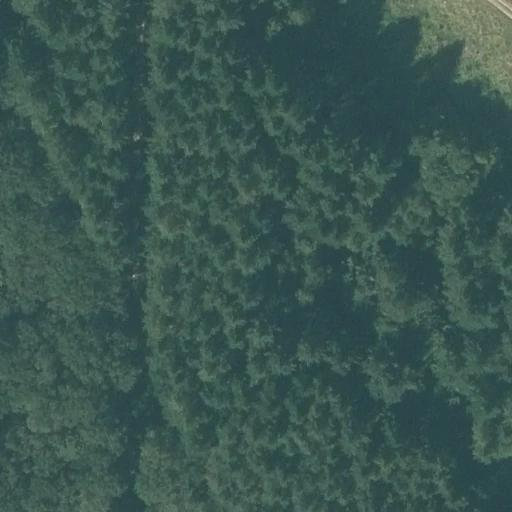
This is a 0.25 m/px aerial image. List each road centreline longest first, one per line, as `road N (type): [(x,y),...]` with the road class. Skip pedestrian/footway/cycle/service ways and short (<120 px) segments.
road 1 (track): [(139,0),(136,251),(193,393),(253,511)]
road 2 (track): [(136,251),(126,511)]
